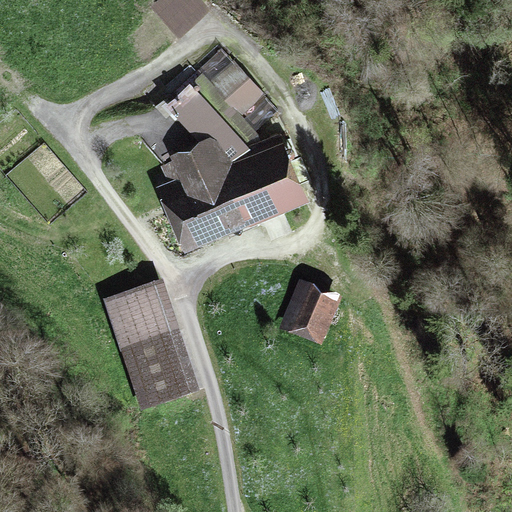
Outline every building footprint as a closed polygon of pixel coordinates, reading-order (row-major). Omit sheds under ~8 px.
[(178,39),(211,11),(201,0),(157,0),(150,6),(178,39)] [(172,161),(177,173),(172,176),(177,190),(171,193),(188,234),(297,188),(280,147),(212,175),(206,161),(237,145),(253,132),(206,78),(174,105),(208,144),(198,148),(199,150),(172,161)] [(141,144),(163,166),(171,158),(149,136),(141,144)] [(121,263),(105,271),(116,291),(131,283),(121,263)] [(142,407),(190,391),(156,286),(108,301),(142,407)] [(335,304),(305,292),(291,326),(321,338),(335,304)]
